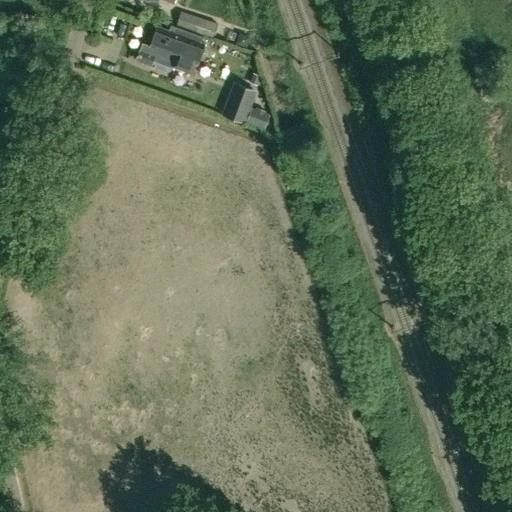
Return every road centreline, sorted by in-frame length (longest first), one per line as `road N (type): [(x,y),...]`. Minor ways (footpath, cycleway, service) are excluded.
road 1 (tertiary): [(511,400),(372,0)]
road 2 (tertiary): [(0,252),(93,0)]
